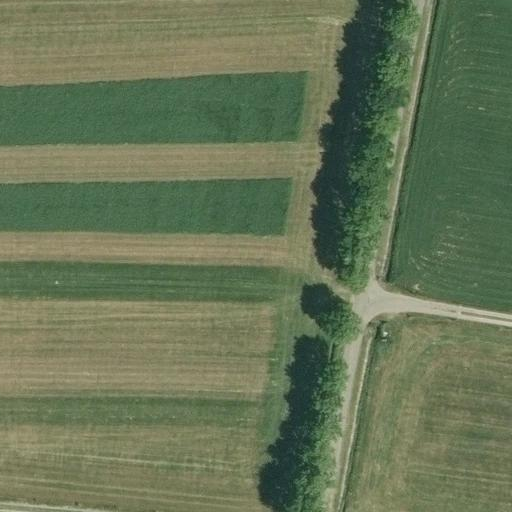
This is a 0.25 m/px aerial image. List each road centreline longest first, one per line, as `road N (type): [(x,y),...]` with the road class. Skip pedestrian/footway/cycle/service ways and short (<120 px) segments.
road 1 (unclassified): [(321,511),(417,0)]
road 2 (unknown): [(363,289),(511,313)]
